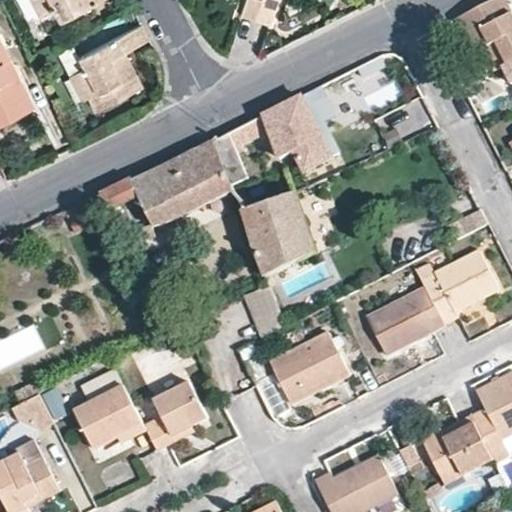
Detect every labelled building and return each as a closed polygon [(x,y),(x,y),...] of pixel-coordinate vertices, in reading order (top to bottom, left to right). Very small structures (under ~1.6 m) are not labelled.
[(102,0),(31,0),(41,17),(55,10),(61,21),(102,0)] [(263,0),(247,0),(242,17),(256,22),(263,0)] [(263,0),(256,22),(271,26),(279,0),(263,0)] [(511,7),(508,0),(491,0),(456,18),(475,52),(484,48),(497,41),(510,63),(504,67),(511,82),(511,7)] [(151,40),(143,25),(118,38),(80,57),(86,68),(72,76),(84,99),(89,97),(97,110),(143,87),(126,53),(151,40)] [(0,127),(21,117),(13,102),(28,95),(8,55),(0,39),(0,127)] [(497,41),(484,48),(490,60),(496,71),(504,67),(510,63),(497,41)] [(334,80),(267,114),(275,134),(284,156),(320,138),(317,127),(329,121),(345,113),(334,80)] [(36,109),(28,95),(13,102),(21,117),(36,109)] [(275,134),(267,114),(249,123),(257,143),(275,134)] [(257,143),(249,123),(232,132),(240,152),(257,143)] [(240,152),(232,132),(215,140),(135,178),(132,176),(100,193),(100,194),(109,211),(140,195),(153,223),(144,228),(150,241),(159,237),(155,227),(180,218),(207,204),(236,190),(234,185),(250,177),(240,152)] [(319,252),(298,192),(244,209),(267,278),(319,252)] [(438,275),(423,282),(426,287),(445,324),(459,317),(458,313),(482,300),(502,290),(481,249),(455,263),(437,273),(438,275)] [(455,263),(448,249),(429,259),(431,262),(437,273),(455,263)] [(437,273),(431,262),(417,269),(423,282),(438,275),(437,273)] [(417,341),(446,326),(445,324),(426,287),(369,318),(388,355),(417,341)] [(248,296),(259,337),(283,331),(273,289),(248,296)] [(185,321),(199,350),(216,341),(202,313),(185,321)] [(330,333),(272,362),(294,404),(312,395),(352,376),(330,333)] [(94,399),(121,384),(114,371),(87,385),(94,399)] [(487,410),(473,416),(495,459),(497,463),(511,454),(510,450),(504,440),(511,436),(511,374),(496,382),(477,392),(487,410)] [(149,431),(159,451),(176,442),(174,437),(194,427),(211,418),(191,382),(155,400),(163,417),(146,426),(149,431)] [(145,425),(125,384),(76,410),(96,450),(115,440),(121,437),(145,425)] [(22,403),(30,399),(25,388),(17,392),(22,403)] [(22,403),(13,407),(20,421),(33,415),(41,430),(55,423),(40,394),(30,399),(22,403)] [(33,415),(20,421),(41,430),(33,415)] [(495,459),(473,416),(447,430),(443,432),(442,431),(425,440),(444,475),(460,466),(464,475),(495,459)] [(145,425),(121,437),(125,444),(149,431),(146,426),(145,425)] [(174,437),(176,442),(188,436),(196,432),(194,427),(174,437)] [(27,464),(43,455),(38,444),(21,453),(27,464)] [(422,462),(413,445),(400,451),(409,468),(422,462)] [(0,463),(0,491),(10,511),(31,511),(30,508),(27,502),(59,486),(51,469),(43,455),(27,464),(21,453),(0,463)] [(334,475),(318,483),(333,511),(367,511),(401,495),(382,458),(363,468),(337,481),(334,475)] [(460,466),(444,475),(448,483),(464,475),(460,466)] [(27,502),(30,508),(62,492),(59,486),(27,502)] [(282,511),(277,501),(257,511),(282,511)]
